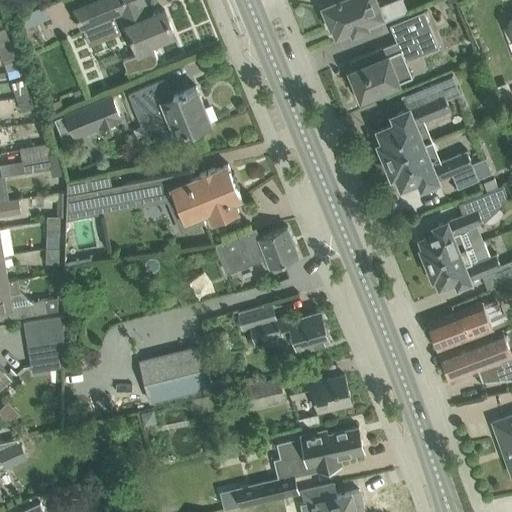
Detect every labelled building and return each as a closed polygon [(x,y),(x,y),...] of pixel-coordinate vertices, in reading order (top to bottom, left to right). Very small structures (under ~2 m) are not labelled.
[(99,0),(76,9),(83,27),(91,46),(121,33),(114,15),(123,12),(140,54),(123,60),(127,72),(152,66),(155,64),(156,61),(156,58),(152,49),(150,44),(175,34),(165,9),(146,17),(141,4),(145,2),(144,0),(99,0)] [(377,0),(338,0),(323,6),(325,10),(323,14),(326,20),(330,22),(332,26),(333,26),(337,35),(351,29),(353,33),(408,11),(403,0),(393,0),(379,6),(377,0)] [(460,6),(457,0),(447,0),(451,9),(460,6)] [(406,61),(439,47),(424,10),(409,17),(390,24),(397,41),(350,60),(353,69),(350,71),(355,84),(352,85),(358,99),(361,98),(361,99),(401,83),(401,81),(394,66),(406,61)] [(510,25),(503,28),(509,43),(511,51),(511,19),(509,21),(510,25)] [(0,29),(0,46),(11,42),(5,27),(0,29)] [(16,56),(11,42),(0,46),(0,50),(5,64),(15,60),(14,57),(16,56)] [(379,143),(386,159),(432,140),(424,121),(451,110),(446,99),(461,93),(454,75),(439,81),(419,89),(424,102),(400,112),(393,115),(396,122),(379,129),(384,141),(379,143)] [(11,83),(16,98),(17,97),(29,93),(23,78),(11,83)] [(186,133),(193,130),(212,123),(197,86),(170,96),(163,79),(129,93),(135,108),(141,111),(151,135),(163,140),(174,136),(176,132),(184,129),(186,133)] [(17,97),(16,98),(21,111),(34,106),(29,93),(17,97)] [(75,138),(123,118),(112,93),(64,113),(65,114),(55,118),(64,141),(74,136),(75,138)] [(479,179),(478,178),(493,172),(487,157),(472,163),(467,150),(441,160),(432,140),(386,159),(393,175),(397,173),(402,186),(419,179),(422,186),(453,174),(458,187),(479,179)] [(20,147),(22,160),(56,155),(54,142),(41,144),(20,147)] [(24,172),(58,166),(58,164),(61,163),(60,155),(56,156),(56,155),(22,160),(24,172)] [(194,170),(67,194),(66,211),(142,197),(143,201),(166,197),(167,200),(181,233),(206,222),(203,215),(208,212),(212,222),(239,211),(234,200),(242,197),(238,188),(240,187),(234,172),(232,173),(228,163),(215,169),(215,167),(195,175),(194,170)] [(421,247),(427,263),(472,245),(466,229),(484,222),(507,200),(502,184),(465,200),(468,211),(435,223),(438,231),(420,237),(424,246),(421,247)] [(48,221),(60,221),(61,216),(66,216),(66,211),(67,194),(67,191),(58,191),(57,216),(48,215),(47,221),(48,221)] [(0,201),(0,227),(1,228),(0,224),(0,216),(21,212),(19,198),(0,201)] [(60,236),(60,221),(48,221),(47,221),(47,235),(60,236)] [(256,227),(217,243),(221,254),(228,272),(239,267),(266,256),(270,268),(300,257),(300,255),(288,227),(260,238),(256,227)] [(496,253),(490,256),(483,240),(472,245),(427,263),(434,278),(436,277),(440,286),(456,279),(458,285),(466,282),(502,267),(496,253)] [(46,248),(46,253),(46,263),(59,263),(59,248),(46,248)] [(0,254),(0,281),(9,280),(7,264),(12,263),(10,253),(5,254),(0,254)] [(9,280),(0,281),(0,319),(13,317),(33,314),(58,310),(58,297),(32,301),(22,291),(21,291),(18,278),(9,280)] [(493,328),(483,303),(483,301),(460,310),(446,315),(428,322),(438,349),(457,342),(493,328)] [(331,343),(322,312),(291,321),(289,316),(277,320),(273,306),(240,315),(245,330),(252,328),(255,338),(251,340),(252,345),(294,333),(299,352),(331,343)] [(27,334),(63,328),(64,315),(25,322),(27,334)] [(450,379),(468,372),(478,368),(483,382),(511,378),(511,326),(504,330),(503,329),(440,353),(450,379)] [(63,341),(63,328),(27,334),(29,346),(63,341)] [(63,354),(63,341),(29,346),(31,360),(63,354)] [(209,387),(199,345),(140,360),(151,401),(209,387)] [(62,367),(63,354),(31,360),(33,372),(62,367)] [(0,363),(0,387),(12,377),(1,365),(0,363)] [(319,409),(332,406),(351,401),(345,374),(315,381),(314,376),(289,382),(293,397),(315,392),(319,409)] [(279,376),(255,382),(255,383),(244,385),(245,387),(226,392),(229,403),(247,398),(250,409),(285,400),(279,376)] [(143,425),(157,422),(154,409),(140,412),(143,425)] [(511,415),(494,422),(511,471),(511,415)] [(237,496),(221,500),(223,506),(298,491),(295,474),(307,472),(306,469),(317,466),(317,469),(342,464),(340,456),(365,450),(359,425),(328,433),(327,429),(322,430),(300,434),(300,437),(301,440),(303,452),(278,457),(273,458),(277,476),(234,486),(237,496)] [(0,434),(2,442),(13,439),(11,432),(0,434)] [(364,511),(362,501),(361,501),(362,504),(356,506),(352,490),(338,494),(335,482),(303,490),(307,511),(364,511)] [(44,511),(40,502),(25,509),(18,511),(44,511)]
